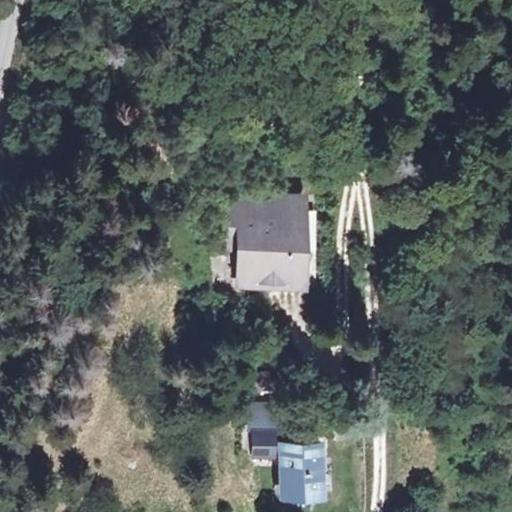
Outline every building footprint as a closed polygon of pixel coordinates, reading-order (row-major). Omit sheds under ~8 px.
[(308,183),(250,181),(250,192),(250,201),(307,203),(308,183)] [(250,201),(250,192),(225,191),(224,230),(249,230),(250,201)] [(307,203),(250,201),(249,230),(248,270),(268,271),(268,262),(305,263),(307,203)] [(323,204),(307,203),(305,263),(268,262),(268,271),(321,272),(323,204)] [(330,491),(330,431),(299,430),(303,392),(249,394),(250,443),(262,443),(263,449),(288,450),(289,490),(330,491)]
